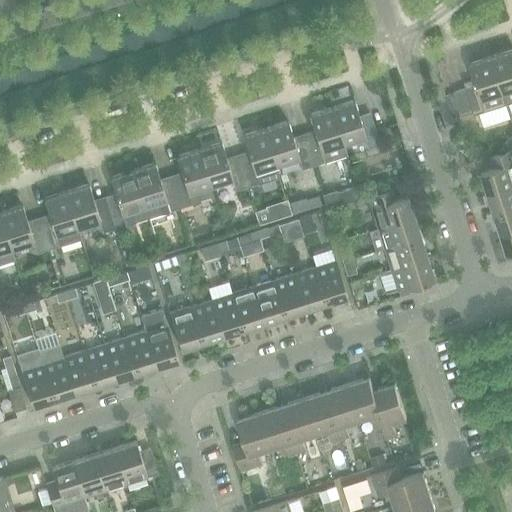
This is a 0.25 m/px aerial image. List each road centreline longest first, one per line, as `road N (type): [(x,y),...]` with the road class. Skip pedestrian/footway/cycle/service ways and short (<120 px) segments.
road 1 (residential): [(0,130),(308,39),(369,41),(397,33)]
road 2 (residential): [(480,294),(397,33)]
road 3 (residential): [(174,407),(194,385),(410,316)]
road 4 (residential): [(0,450),(142,403),(174,407)]
road 5 (residential): [(457,466),(410,316)]
